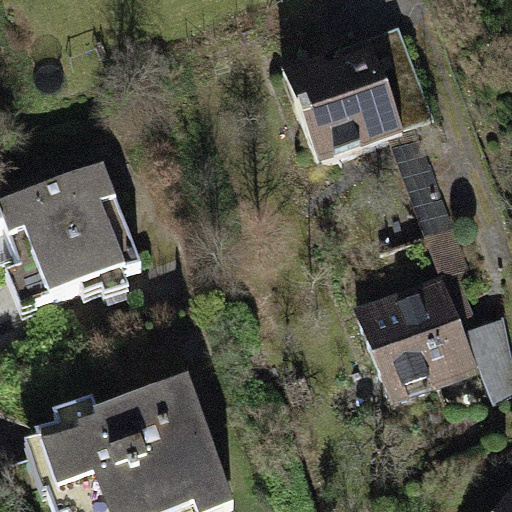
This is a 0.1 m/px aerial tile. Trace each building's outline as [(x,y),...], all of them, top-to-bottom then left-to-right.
[(397,41),(279,88),(315,178),(433,132),(397,41)] [(108,184),(0,227),(18,270),(38,323),(146,280),(108,184)] [(0,277),(18,270),(0,227),(0,277)] [(453,281),(358,323),(398,413),(479,377),(463,341),(476,335),(453,281)] [(511,339),(509,324),(476,335),(463,341),(479,377),(482,375),(497,416),(511,406),(511,339)] [(26,453),(44,500),(49,498),(54,511),(235,511),(237,511),(191,382),(96,418),(92,407),(55,421),(60,433),(38,441),(41,449),(26,453)]
